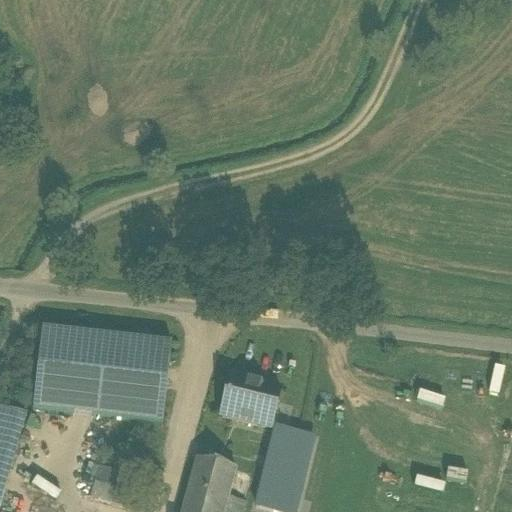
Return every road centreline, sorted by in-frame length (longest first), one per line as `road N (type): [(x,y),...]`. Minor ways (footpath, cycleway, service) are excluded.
road 1 (track): [(29,292),(59,240),(121,197),(331,147),(372,113),(420,0)]
road 2 (unclassified): [(0,289),(511,351)]
